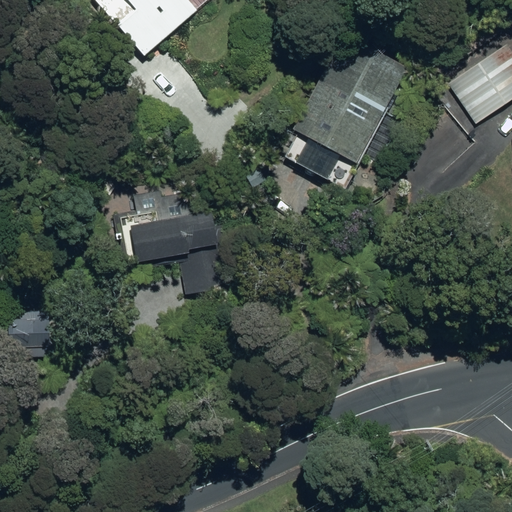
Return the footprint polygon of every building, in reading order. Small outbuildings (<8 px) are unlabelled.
[(102,0),(155,60),(206,15),(193,0),(102,0)] [(360,157),(410,63),(350,30),(299,124),(298,124),(285,149),(350,184),(363,159),(360,157)] [(450,82),(477,121),(511,98),(511,50),(507,43),(450,82)] [(137,208),(124,209),(133,263),(152,259),(151,252),(180,246),(186,292),(237,282),(232,245),(224,247),(216,203),(192,207),(187,181),(135,190),(137,208)] [(12,346),(52,343),(51,300),(11,301),(12,346)]
